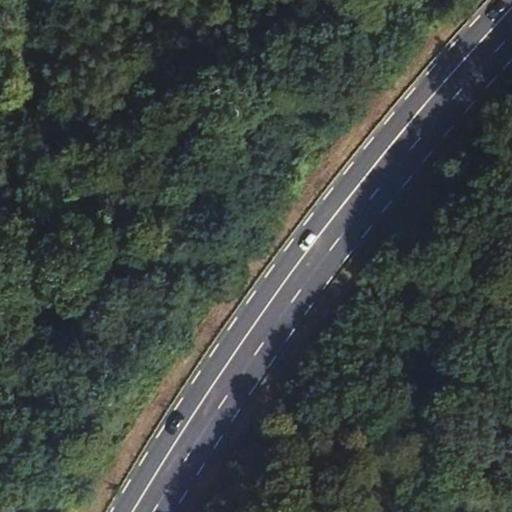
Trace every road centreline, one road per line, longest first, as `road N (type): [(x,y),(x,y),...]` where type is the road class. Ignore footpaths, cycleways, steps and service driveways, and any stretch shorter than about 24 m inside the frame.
road 1 (primary): [(145,511),(277,309),(511,21)]
road 2 (track): [(0,290),(232,142)]
